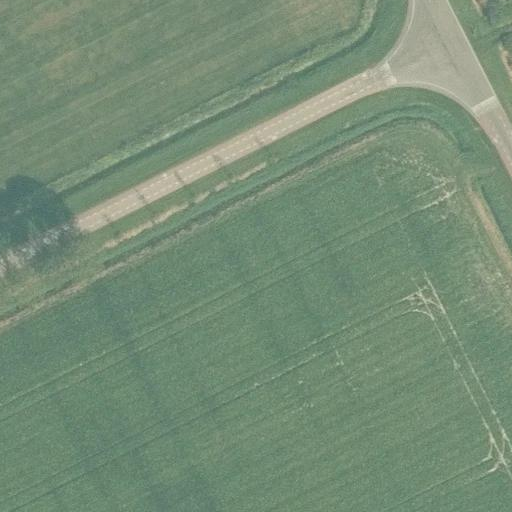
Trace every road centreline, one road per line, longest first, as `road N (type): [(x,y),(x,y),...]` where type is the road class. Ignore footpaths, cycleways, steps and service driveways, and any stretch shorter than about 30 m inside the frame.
road 1 (unclassified): [(0,266),(452,40)]
road 2 (tertiary): [(511,160),(452,40)]
